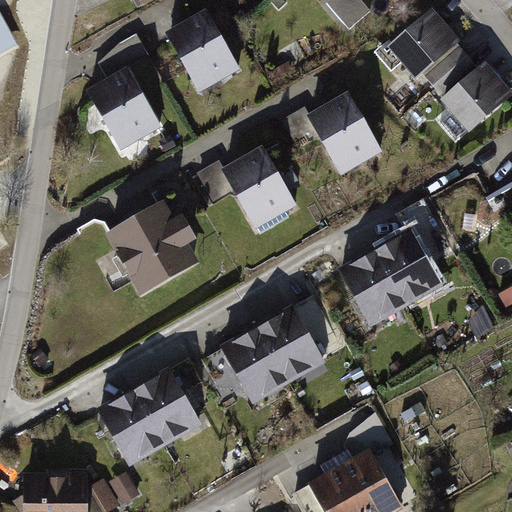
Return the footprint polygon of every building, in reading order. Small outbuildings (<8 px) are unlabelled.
[(212,14),(172,36),(204,95),(245,73),(212,14)] [(464,48),(436,14),(394,49),(422,83),(464,48)] [(0,53),(16,45),(0,17),(0,53)] [(511,91),(490,65),(446,101),(473,134),(511,102),(511,91)] [(131,70),(92,91),(126,154),(165,132),(131,70)] [(384,153),(352,95),(313,117),(306,110),(284,123),(301,153),(325,140),(345,175),(384,153)] [(301,210),(265,150),(225,174),(220,165),(198,178),(215,206),(234,195),(258,236),(301,210)] [(168,202),(109,236),(146,299),(202,266),(192,248),(204,241),(189,217),(180,223),(168,202)] [(418,232),(344,271),(375,328),(448,288),(418,232)] [(298,308),(225,350),(256,405),(330,363),(298,308)] [(174,370),(102,409),(134,468),(206,429),(174,370)] [(378,451),(315,485),(329,511),(403,511),(408,509),(378,451)] [(92,471),(26,475),(27,511),(116,511),(123,510),(107,482),(94,490),(92,471)] [(129,476),(116,484),(129,504),(140,496),(129,476)]
